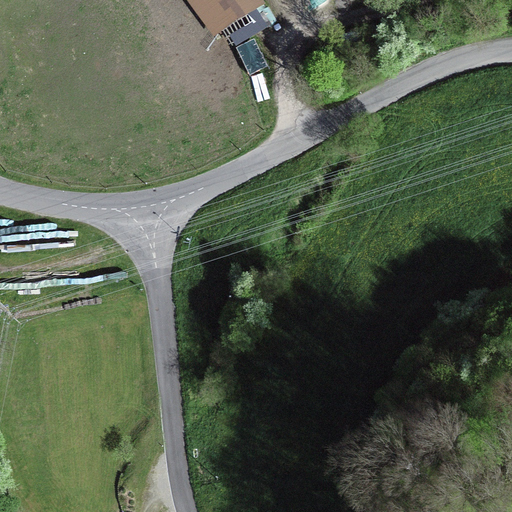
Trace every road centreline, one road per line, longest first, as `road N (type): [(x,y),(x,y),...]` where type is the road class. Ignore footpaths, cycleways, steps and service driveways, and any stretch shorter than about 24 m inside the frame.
road 1 (tertiary): [(511,54),(430,70),(211,189),(144,212)]
road 2 (residential): [(186,511),(174,477),(144,212)]
road 3 (track): [(298,141),(278,90),(282,50),(317,27),(426,0)]
road 4 (tertiary): [(144,212),(0,193)]
